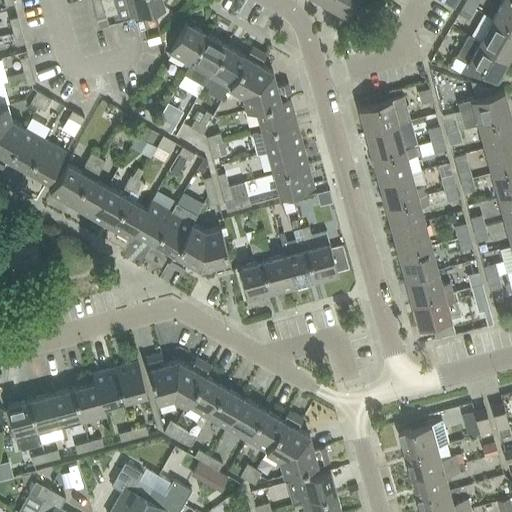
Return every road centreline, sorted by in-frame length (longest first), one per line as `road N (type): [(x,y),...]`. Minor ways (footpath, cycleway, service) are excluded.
road 1 (unclassified): [(403,387),(303,28),(271,0)]
road 2 (residential): [(350,402),(172,307),(0,354)]
